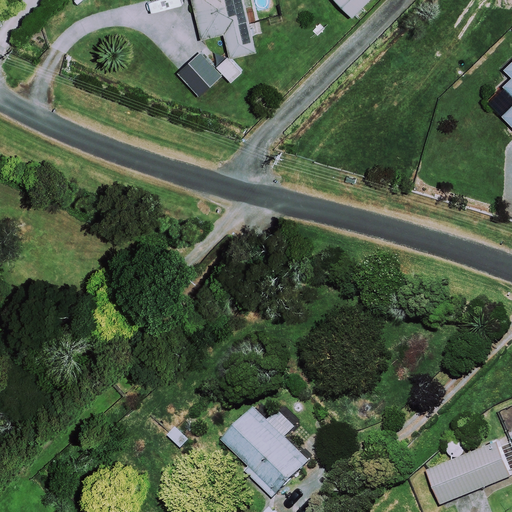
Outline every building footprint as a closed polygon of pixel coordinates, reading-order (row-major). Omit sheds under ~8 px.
[(194,0),(203,39),(207,38),(211,55),(229,50),(231,57),(257,51),(254,37),(264,35),(256,0),(194,0)] [(373,0),(338,0),(356,17),(373,0)] [(225,76),(203,52),(180,73),(202,96),(225,76)] [(511,64),(507,69),(511,74),(511,79),(503,88),(511,97),(511,106),(502,116),(511,126),(511,64)] [(284,428),(260,406),(226,441),(252,465),(248,470),(276,496),(311,458),(282,430),(284,428)] [(511,476),(497,443),(431,470),(444,503),(511,476)]
